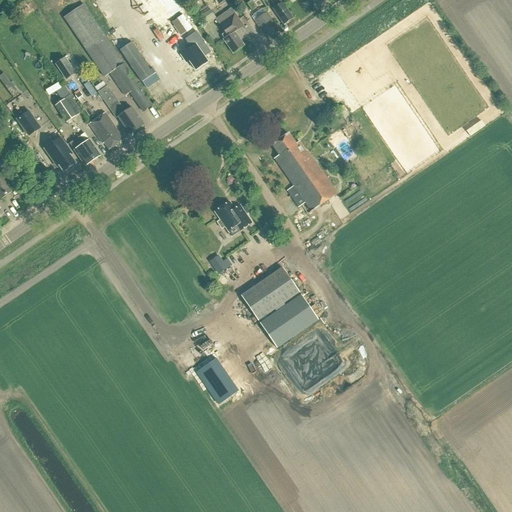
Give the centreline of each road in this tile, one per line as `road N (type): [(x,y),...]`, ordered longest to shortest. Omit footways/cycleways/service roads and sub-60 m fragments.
road 1 (tertiary): [(6,242),(350,0)]
road 2 (track): [(101,511),(27,405),(6,403)]
road 3 (track): [(0,395),(1,423),(61,511)]
